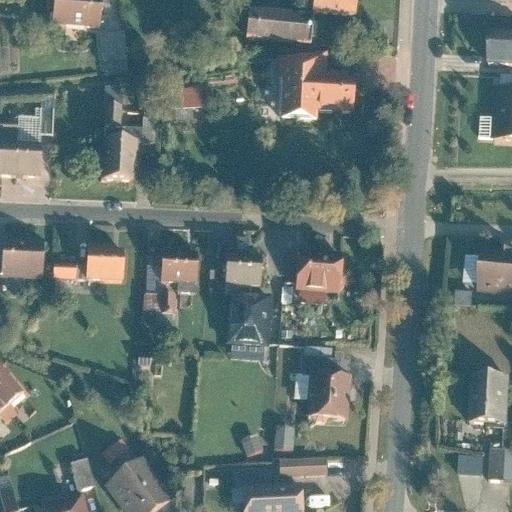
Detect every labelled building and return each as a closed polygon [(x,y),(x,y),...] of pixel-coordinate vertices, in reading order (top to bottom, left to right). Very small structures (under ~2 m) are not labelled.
[(51,0),(50,32),(97,35),(100,0),(98,0),(51,0)] [(357,0),(313,0),(312,18),(356,22),(357,0)] [(308,46),(309,19),(248,17),(247,44),(308,46)] [(128,63),(122,36),(97,41),(102,68),(128,63)] [(511,38),(492,37),(488,68),(511,70),(511,38)] [(354,117),(351,78),(326,77),(327,55),(280,63),(283,126),(319,127),(320,118),(354,117)] [(199,115),(197,94),(168,98),(170,118),(199,115)] [(511,95),(496,94),(492,148),(511,149),(511,95)] [(118,109),(105,109),(104,133),(118,134),(118,109)] [(52,140),(52,112),(38,112),(38,140),(52,140)] [(151,149),(153,121),(141,120),(139,149),(151,149)] [(14,123),(0,123),(0,141),(15,141),(14,123)] [(0,181),(36,183),(38,148),(0,145),(0,181)] [(134,188),(136,148),(102,146),(100,186),(134,188)] [(42,245),(3,243),(2,260),(0,278),(0,284),(39,287),(42,245)] [(111,250),(87,249),(86,285),(123,286),(123,258),(111,258),(111,250)] [(187,254),(163,254),(163,288),(195,288),(195,260),(187,260),(187,254)] [(344,255),(295,255),(295,299),(344,299),(344,255)] [(511,259),(485,256),(479,297),(511,301),(511,259)] [(263,258),(224,258),(224,293),(263,293),(263,258)] [(71,284),(71,271),(51,270),(51,284),(71,284)] [(172,317),(172,301),(144,300),(144,316),(172,317)] [(265,357),(269,306),(230,303),(226,354),(265,357)] [(332,354),(303,352),(302,375),(331,376),(332,354)] [(295,359),(280,358),(279,379),(294,380),(295,359)] [(22,401),(0,373),(0,413),(3,417),(22,401)] [(346,430),(348,384),(304,382),(302,428),(346,430)] [(508,429),(510,385),(478,383),(476,427),(508,429)] [(292,455),(291,434),(275,434),(276,456),(292,455)] [(123,441),(102,456),(115,474),(126,466),(125,464),(135,457),(123,441)] [(261,455),(254,441),(240,448),(246,462),(261,455)] [(511,486),(511,455),(491,455),(490,486),(511,486)] [(461,458),(461,475),(485,475),(485,458),(461,458)] [(327,461),(279,463),(280,481),(328,479),(327,461)] [(163,511),(171,506),(141,468),(107,494),(120,511),(163,511)] [(90,493),(83,469),(69,473),(76,497),(90,493)] [(231,472),(203,476),(206,496),(234,492),(231,472)] [(302,511),(300,489),(240,495),(241,511),(302,511)] [(13,511),(8,493),(0,495),(0,505),(2,511),(13,511)] [(85,511),(82,501),(41,511),(85,511)]
